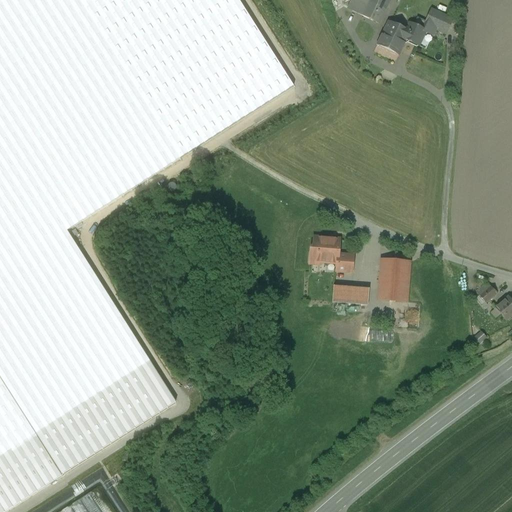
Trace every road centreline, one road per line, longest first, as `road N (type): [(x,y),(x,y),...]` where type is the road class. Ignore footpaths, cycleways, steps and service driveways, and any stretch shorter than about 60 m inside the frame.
road 1 (unclassified): [(511,278),(437,258),(276,188),(188,115),(115,0)]
road 2 (secondary): [(330,509),(511,366)]
